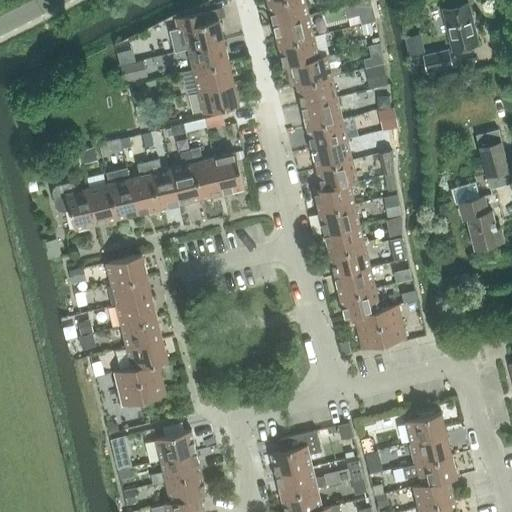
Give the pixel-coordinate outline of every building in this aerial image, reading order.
[(274,24),(309,15),(305,0),(279,0),(269,3),(274,24)] [(371,0),(345,7),(348,17),(360,14),(362,24),(376,20),(371,0)] [(478,44),(468,3),(443,9),(453,50),(478,44)] [(176,19),(180,38),(186,37),(189,49),(224,40),(219,18),(209,21),(207,11),(176,19)] [(309,15),(274,24),(279,45),(314,36),(309,15)] [(132,24),(136,46),(147,44),(143,22),(132,24)] [(371,23),(362,25),(364,34),(373,32),(371,23)] [(420,34),(407,37),(410,54),(424,51),(420,34)] [(314,36),(279,45),(284,66),(292,64),(319,57),(319,56),(314,36)] [(194,70),(229,61),(224,40),(189,49),(194,70)] [(429,72),(452,66),(449,50),(425,56),(429,72)] [(327,54),(319,56),(319,57),(292,64),(293,70),(287,71),(291,86),(297,85),(332,76),(340,74),(338,67),(337,67),(340,62),(339,57),(334,54),(327,56),(327,54)] [(383,55),(363,60),(365,68),(383,64),(386,63),(383,55)] [(143,61),(119,66),(123,82),(147,76),(143,61)] [(199,91),(234,82),(229,61),(194,70),(199,91)] [(383,64),(365,68),(370,87),(388,83),(383,64)] [(302,106),(337,97),(332,76),(297,85),(302,106)] [(199,91),(204,112),(240,104),(234,82),(199,91)] [(142,90),(132,92),(135,104),(145,102),(142,90)] [(389,96),(378,96),(379,107),(390,106),(389,96)] [(337,97),(302,106),(307,127),(342,118),(337,97)] [(144,104),(135,106),(138,119),(147,117),(144,104)] [(393,109),(379,112),(384,130),(396,127),(398,127),(393,109)] [(342,118),(307,127),(312,148),(348,139),(342,118)] [(205,119),(184,124),(186,133),(207,128),(205,119)] [(184,124),(171,127),(171,128),(173,136),(186,133),(184,124)] [(391,129),(378,132),(380,138),(383,151),(393,149),(391,129)] [(476,134),(479,146),(501,140),(498,129),(476,134)] [(146,146),(153,145),(150,132),(143,134),(146,146)] [(130,137),(120,139),(123,149),(132,146),(130,137)] [(120,139),(107,143),(109,152),(123,149),(120,139)] [(317,169),(353,160),(352,159),(349,146),(348,139),(312,148),(317,169)] [(503,140),(479,146),(486,173),(510,168),(503,140)] [(362,143),(349,146),(352,159),(366,156),(362,143)] [(94,147),(79,151),(82,164),(97,161),(94,147)] [(214,157),(203,160),(200,148),(190,151),(202,198),(223,193),(214,157)] [(243,150),(236,152),(238,159),(244,158),(244,156),(243,150)] [(393,150),(380,152),(384,173),(394,171),(393,150)] [(190,151),(180,153),(183,165),(172,167),(181,203),(202,198),(190,151)] [(236,152),(214,157),(223,193),(244,188),(238,159),(236,152)] [(80,158),(68,160),(69,170),(81,167),(80,158)] [(172,167),(162,170),(159,159),(149,162),(160,208),(181,203),(172,167)] [(317,169),(322,189),(322,190),(350,183),(358,182),(353,160),(317,169)] [(149,162),(138,164),(140,175),(130,178),(139,213),(160,208),(149,162)] [(139,213),(130,178),(128,168),(107,173),(109,183),(118,218),(139,213)] [(393,173),(385,175),(388,190),(396,188),(393,173)] [(468,217),(470,226),(476,247),(504,240),(501,227),(496,228),(492,210),(488,211),(484,196),(480,197),(476,181),(451,187),(455,203),(460,202),(464,218),(468,217)] [(59,209),(63,210),(70,209),(75,229),(97,223),(88,188),(77,191),(76,187),(73,184),(70,183),(57,186),(55,189),(53,192),(57,206),(59,209)] [(97,223),(118,218),(109,183),(88,188),(97,223)] [(322,190),(322,189),(314,191),(320,212),(355,204),(350,183),(322,190)] [(397,194),(387,196),(391,217),(401,215),(397,194)] [(320,212),(325,233),(360,225),(355,204),(320,212)] [(402,216),(387,218),(390,239),(404,236),(402,227),(402,216)] [(325,233),(330,254),(365,246),(360,225),(325,233)] [(403,238),(391,240),(395,260),(407,258),(403,238)] [(52,240),(46,242),(50,257),(56,255),(62,254),(58,239),(52,240)] [(365,246),(330,254),(335,275),(371,267),(365,246)] [(143,253),(107,262),(112,284),(148,275),(143,253)] [(371,267),(335,275),(340,296),(376,288),(371,267)] [(409,267),(394,272),(397,282),(412,278),(409,267)] [(81,268),(70,271),(72,282),(84,280),(81,268)] [(112,284),(117,305),(153,296),(148,275),(112,284)] [(381,309),(381,308),(376,288),(340,296),(345,318),(355,316),(355,315),(377,310),(381,309)] [(84,291),(75,293),(78,307),(87,305),(84,291)] [(117,305),(122,326),(158,317),(153,296),(117,305)] [(377,310),(385,343),(406,337),(398,304),(381,308),(381,309),(377,310)] [(377,310),(355,315),(355,316),(363,348),(385,343),(377,310)] [(122,326),(127,347),(163,338),(158,317),(122,326)] [(82,321),(78,322),(81,335),(90,333),(91,333),(88,320),(87,320),(82,321)] [(92,334),(80,336),(83,348),(95,345),(92,334)] [(133,368),(137,367),(158,361),(159,362),(168,360),(163,338),(127,347),(132,367),(133,368)] [(349,341),(340,343),(343,355),(352,353),(349,341)] [(101,361),(92,363),(95,376),(104,374),(101,361)] [(158,361),(137,367),(145,400),(166,394),(159,362),(158,361)] [(137,367),(133,368),(132,367),(115,371),(123,405),(145,400),(137,367)] [(389,397),(373,403),(377,417),(394,412),(389,397)] [(406,420),(411,442),(447,433),(441,412),(406,420)] [(113,422),(107,423),(110,433),(119,431),(118,425),(113,422)] [(341,424),(338,425),(342,439),(354,436),(350,422),(341,424)] [(156,438),(161,460),(197,451),(191,430),(156,438)] [(312,466),(309,454),(322,451),(317,430),(280,439),(282,451),(272,453),(277,475),(312,466)] [(411,442),(416,463),(452,454),(447,433),(411,442)] [(124,451),(136,451),(135,436),(124,437),(124,451)] [(371,437),(361,439),(364,453),(374,450),(371,437)] [(152,475),(155,484),(166,481),(202,472),(197,451),(161,460),(164,472),(152,475)] [(452,454),(416,463),(403,466),(405,476),(419,473),(421,483),(421,484),(449,477),(449,478),(457,476),(452,454)] [(129,455),(115,458),(117,468),(132,464),(129,455)] [(360,460),(348,463),(349,468),(352,479),(363,476),(360,460)] [(277,475),(282,496),(317,487),(327,485),(324,476),(315,478),(312,466),(277,475)] [(130,468),(119,471),(121,478),(132,475),(130,468)] [(166,481),(171,501),(171,502),(201,495),(207,494),(202,472),(166,481)] [(363,476),(352,479),(356,494),(367,491),(363,476)] [(413,485),(419,507),(454,498),(449,478),(449,477),(421,484),(421,483),(413,485)] [(382,483),(372,486),(375,496),(376,495),(384,493),(382,483)] [(322,508),(317,487),(282,496),(285,511),(306,511),(322,508)] [(134,489),(125,491),(128,503),(137,501),(134,489)] [(384,493),(376,495),(379,507),(387,505),(384,493)] [(165,502),(167,511),(205,511),(201,495),(171,502),(171,501),(165,502)] [(419,507),(419,511),(457,511),(454,498),(419,507)] [(342,511),(340,503),(322,508),(306,511),(342,511)]
